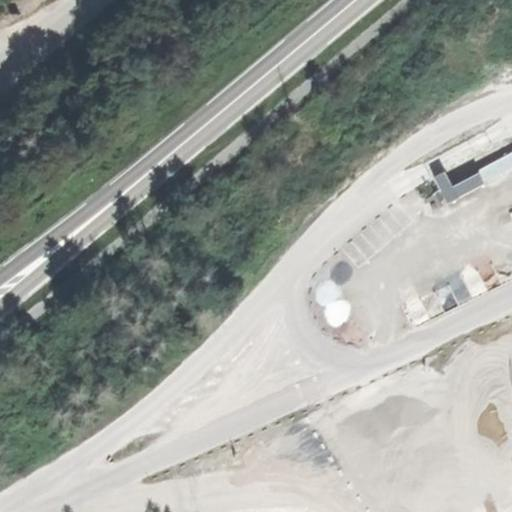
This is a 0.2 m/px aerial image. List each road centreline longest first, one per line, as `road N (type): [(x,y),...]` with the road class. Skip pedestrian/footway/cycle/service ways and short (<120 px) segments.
road 1 (secondary): [(151,169),(354,0)]
road 2 (secondary): [(0,307),(151,169)]
road 3 (secondary): [(151,169),(129,176),(0,276)]
